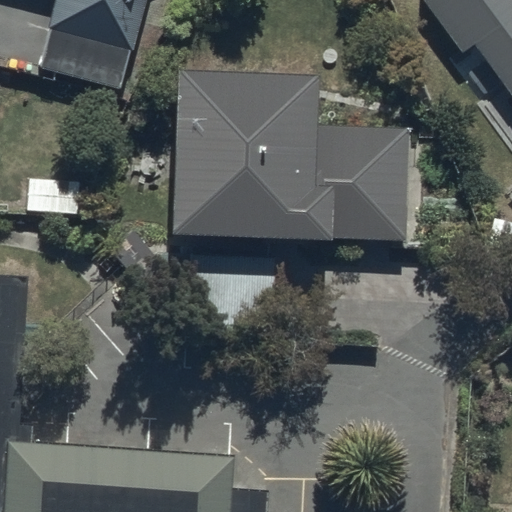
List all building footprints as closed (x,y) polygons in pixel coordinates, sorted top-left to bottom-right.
[(145,0),(48,0),(33,66),(125,88),(145,0)] [(511,0),(423,0),(461,52),(474,42),(511,94),(511,0)] [(316,126),(318,73),(178,68),(172,234),(406,243),(410,130),(316,126)] [(81,179),(22,176),(20,210),(79,213),(81,179)] [(276,251),(150,248),(150,270),(193,271),(192,325),(274,327),(276,251)] [(228,489),(231,446),(16,432),(26,275),(0,273),(0,511),(265,511),(267,491),(228,489)]
